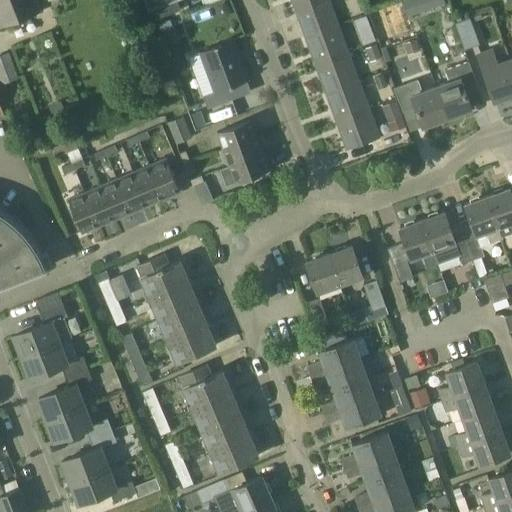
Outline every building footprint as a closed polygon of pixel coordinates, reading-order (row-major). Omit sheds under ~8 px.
[(41,14),(35,0),(0,0),(0,28),(0,29),(41,14)] [(178,8),(175,0),(147,0),(151,9),(152,8),(156,17),(178,8)] [(291,0),(295,10),(321,0),(291,0)] [(338,26),(328,0),(321,0),(295,10),(305,38),(338,26)] [(479,45),(469,19),(455,25),(464,50),(479,45)] [(158,24),(163,36),(175,31),(170,20),(158,24)] [(348,54),(338,26),(305,38),(315,66),(348,54)] [(359,34),(363,46),(376,42),(371,29),(359,34)] [(233,40),(200,53),(214,92),(203,97),(208,109),(227,101),(223,90),(249,81),(233,40)] [(404,44),(408,55),(419,51),(416,40),(404,44)] [(376,46),(367,49),(372,62),(381,59),(376,46)] [(0,82),(0,83),(18,77),(9,50),(0,52),(0,82)] [(511,98),(511,65),(511,63),(499,67),(494,53),(479,59),(496,105),(511,98)] [(325,94),(358,82),(348,54),(315,66),(325,94)] [(449,86),(437,90),(448,121),(472,113),(465,92),(478,88),(470,64),(444,73),(449,86)] [(373,80),(377,92),(386,89),(382,77),(373,80)] [(335,122),(368,111),(358,82),(325,94),(335,122)] [(448,121),(437,90),(422,95),(418,82),(394,91),(403,115),(416,110),(423,130),(448,121)] [(382,108),(388,126),(401,122),(395,103),(382,108)] [(189,112),(195,128),(205,124),(199,108),(189,112)] [(379,139),(368,111),(335,122),(346,151),(379,139)] [(18,118),(23,130),(32,126),(27,114),(18,118)] [(170,132),(186,126),(181,114),(166,121),(170,132)] [(223,151),(257,138),(251,121),(217,133),(223,151)] [(147,130),(136,134),(139,141),(150,136),(147,130)] [(139,141),(136,134),(126,139),(129,145),(139,141)] [(257,138),(223,151),(230,167),(264,155),(257,138)] [(115,145),(104,149),(106,156),(117,151),(115,145)] [(72,163),(71,163),(74,170),(85,165),(79,149),(68,153),(72,163)] [(97,160),(106,156),(104,149),(94,153),(97,160)] [(179,154),(184,164),(190,162),(186,151),(179,154)] [(221,171),(228,188),(270,172),(264,155),(230,167),(221,171)] [(166,159),(150,166),(164,199),(180,192),(166,159)] [(194,172),(190,162),(184,164),(188,174),(194,172)] [(74,170),(71,163),(62,167),(64,174),(74,170)] [(164,199),(150,166),(133,173),(147,206),(164,199)] [(147,206),(133,173),(117,181),(131,213),(147,206)] [(204,181),(202,175),(191,180),(193,186),(204,181)] [(117,181),(101,187),(115,220),(131,213),(117,181)] [(84,194),(99,227),(115,220),(101,187),(84,194)] [(511,196),(510,191),(488,199),(502,238),(511,233),(511,196)] [(99,227),(84,194),(68,202),(82,234),(99,227)] [(502,238),(488,199),(465,206),(471,221),(461,225),(474,262),(484,259),(480,247),(502,239),(502,238)] [(463,266),(474,262),(461,225),(450,229),(445,214),(423,222),(438,264),(459,256),(463,266)] [(0,286),(43,269),(41,264),(39,259),(37,254),(34,250),(31,245),(27,241),(24,236),(20,232),(17,228),(12,224),(8,221),(4,218),(0,215),(0,286)] [(427,268),(438,264),(423,222),(400,230),(411,261),(423,256),(427,268)] [(412,278),(407,262),(411,261),(404,243),(387,249),(399,283),(412,278)] [(330,255),(341,286),(363,278),(351,248),(330,255)] [(341,286),(330,255),(307,264),(318,295),(341,286)] [(169,267),(164,256),(137,268),(141,278),(140,279),(176,365),(217,348),(180,262),(169,267)] [(464,275),(467,285),(477,281),(474,271),(464,275)] [(504,285),(511,282),(511,272),(485,282),(493,305),(509,300),(504,285)] [(99,283),(103,293),(113,289),(108,278),(99,283)] [(376,280),(363,285),(372,311),(373,311),(386,306),(382,297),(377,281),(376,280)] [(103,293),(108,304),(118,300),(113,289),(103,293)] [(329,325),(319,298),(306,303),(316,329),(329,325)] [(108,304),(112,315),(122,311),(118,300),(108,304)] [(14,336),(23,357),(58,343),(72,337),(64,318),(68,316),(63,305),(40,313),(45,324),(14,336)] [(122,311),(112,315),(116,326),(127,321),(122,311)] [(122,338),(126,349),(136,344),(132,334),(122,338)] [(333,338),(321,343),(323,351),(336,346),(333,338)] [(311,377),(361,359),(354,340),(336,346),(323,351),(318,352),(322,363),(308,368),(311,377)] [(65,376),(88,367),(83,356),(66,362),(58,343),(23,357),(31,378),(61,366),(65,376)] [(126,349),(131,359),(141,355),(136,344),(126,349)] [(131,359),(135,370),(146,365),(141,355),(131,359)] [(368,378),(361,359),(311,377),(314,386),(329,381),(332,391),(368,378)] [(438,392),(443,403),(485,387),(477,364),(446,376),(450,387),(438,392)] [(146,365),(135,370),(140,380),(150,376),(146,365)] [(88,367),(65,376),(69,386),(39,398),(47,419),(83,405),(75,386),(92,379),(88,367)] [(182,391),(192,413),(232,395),(222,374),(212,378),(207,367),(179,379),(184,390),(182,391)] [(394,390),(402,388),(400,383),(400,381),(398,377),(390,380),(394,390)] [(325,415),(374,397),(368,378),(332,391),(336,400),(322,406),(325,415)] [(493,410),(485,387),(443,403),(447,414),(459,409),(463,421),(493,410)] [(143,392),(147,403),(157,399),(153,388),(143,392)] [(400,389),(388,393),(396,417),(409,412),(401,389),(400,389)] [(424,389),(410,394),(415,410),(430,405),(424,389)] [(192,413),(201,434),(241,416),(232,395),(192,413)] [(381,417),(374,397),(325,415),(328,424),(342,419),(347,429),(381,417)] [(147,403),(152,414),(162,409),(157,399),(147,403)] [(85,429),(89,439),(112,430),(108,419),(90,425),(83,405),(47,419),(55,440),(85,429)] [(152,414),(156,424),(166,420),(162,409),(152,414)] [(455,438),(449,440),(453,450),(459,448),(502,432),(493,410),(463,421),(467,433),(455,438)] [(416,415),(407,419),(411,431),(421,427),(416,415)] [(201,434),(210,454),(250,437),(241,416),(201,434)] [(166,420),(156,424),(161,435),(171,431),(168,423),(166,420)] [(112,430),(89,439),(93,449),(63,461),(71,482),(107,468),(99,449),(117,442),(112,430)] [(344,470),(394,452),(387,432),(352,445),(356,456),(341,461),(344,470)] [(510,455),(502,432),(459,448),(463,459),(474,455),(479,467),(510,455)] [(250,437),(210,454),(219,475),(259,458),(250,437)] [(165,445),(169,456),(180,451),(175,440),(165,445)] [(169,456),(174,467),(185,462),(180,451),(169,456)] [(401,471),(394,452),(344,470),(347,479),(362,474),(365,484),(401,471)] [(0,464),(0,473),(10,470),(7,462),(0,464)] [(175,469),(179,478),(190,473),(186,465),(185,462),(174,467),(175,469)] [(107,468),(71,482),(79,503),(110,491),(114,502),(136,493),(132,481),(115,488),(107,468)] [(10,470),(0,473),(0,475),(3,483),(13,479),(10,470)] [(408,490),(401,471),(365,484),(369,494),(355,500),(357,508),(408,490)] [(484,506),(485,509),(511,499),(511,472),(488,481),(493,494),(481,498),(482,499),(484,506)] [(190,473),(179,478),(183,488),(195,484),(190,473)] [(223,481),(197,492),(202,503),(215,497),(219,506),(221,511),(242,511),(272,500),(262,477),(247,484),(228,492),(223,481)] [(156,478),(147,482),(151,493),(160,489),(156,478)] [(0,479),(0,511),(27,511),(19,490),(6,495),(0,479)] [(408,490),(357,508),(358,511),(407,511),(415,509),(408,490)] [(464,499),(460,490),(454,492),(457,502),(464,499)] [(437,511),(450,508),(446,496),(433,501),(437,511)] [(511,511),(511,499),(485,509),(486,511),(511,511)] [(276,511),(272,500),(242,511),(276,511)]
